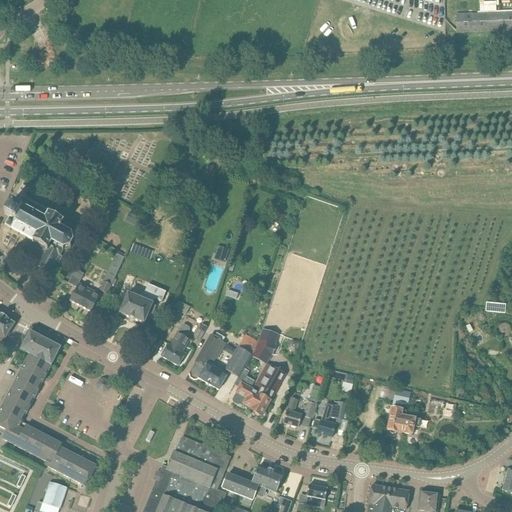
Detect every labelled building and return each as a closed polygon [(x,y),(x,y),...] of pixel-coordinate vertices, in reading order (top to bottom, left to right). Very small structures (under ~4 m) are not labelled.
[(478,13),(456,14),(456,23),(457,33),(511,30),(511,10),(496,11),(496,6),(498,6),(498,0),(479,0),(480,12),(477,12),(478,13)] [(79,228),(35,203),(27,199),(26,200),(21,197),(21,198),(20,197),(16,206),(11,203),(4,214),(9,217),(5,226),(10,229),(9,230),(42,249),(40,253),(44,255),(37,267),(48,273),(50,272),(56,262),(60,264),(63,257),(61,256),(64,251),(69,249),(70,249),(71,248),(70,247),(73,241),(75,242),(75,241),(73,235),(75,235),(79,228)] [(214,258),(224,262),(229,248),(219,245),(214,258)] [(65,265),(60,274),(70,280),(76,271),(65,265)] [(70,280),(68,283),(77,288),(70,302),(91,313),(100,296),(79,284),(84,275),(76,270),(76,271),(70,280)] [(105,277),(99,290),(107,295),(111,286),(114,281),(105,277)] [(144,325),(148,315),(149,313),(151,313),(154,306),(152,305),(155,299),(162,302),(166,292),(148,285),(144,294),(141,292),(138,298),(128,294),(119,314),(144,325)] [(178,301),(173,309),(185,315),(190,307),(182,303),(179,301),(178,301)] [(1,316),(0,315),(0,344),(4,339),(14,324),(6,320),(7,318),(2,315),(1,316)] [(186,337),(190,330),(189,327),(185,325),(182,326),(178,333),(170,346),(168,345),(166,348),(161,357),(178,367),(185,355),(183,353),(190,340),(186,337)] [(200,342),(205,333),(199,330),(194,339),(200,342)] [(30,354),(51,366),(60,348),(30,332),(21,350),(29,355),(30,354)] [(279,339),(267,332),(260,343),(252,357),(264,365),(269,356),(270,357),(275,349),(274,348),(279,339)] [(225,344),(219,341),(221,337),(216,334),(214,338),(212,336),(194,365),(189,374),(190,378),(194,381),(198,380),(209,361),(210,361),(213,356),(217,359),(225,344)] [(260,343),(245,335),(225,370),(238,378),(236,382),(237,382),(245,369),(252,357),(260,343)] [(0,347),(0,348),(5,351),(9,344),(4,341),(0,347)] [(21,424),(51,366),(30,354),(29,355),(0,411),(0,428),(6,431),(2,439),(46,462),(44,466),(85,487),(86,483),(87,484),(96,467),(60,448),(62,445),(21,424)] [(208,364),(210,361),(209,361),(198,380),(199,379),(206,384),(210,386),(218,391),(228,375),(208,364)] [(260,416),(262,417),(285,375),(267,365),(255,386),(261,389),(258,394),(252,391),(243,406),(244,405),(250,409),(250,410),(255,413),(255,415),(258,416),(260,416)] [(243,406),(252,391),(252,389),(251,389),(255,382),(247,377),(250,373),(245,369),(237,382),(241,384),(236,393),(237,393),(233,401),(233,403),(238,405),(240,405),(243,406)] [(348,376),(346,384),(353,385),(355,378),(348,376)] [(104,377),(98,379),(96,384),(98,389),(103,392),(108,390),(110,385),(109,380),(104,377)] [(310,419),(314,405),(316,405),(320,393),(312,391),(304,417),(310,419)] [(411,395),(396,392),(393,401),(408,404),(411,395)] [(302,416),(295,415),(296,410),(295,410),(298,401),(291,399),(287,412),(283,424),(298,428),(302,416)] [(344,421),(346,409),(347,404),(338,403),(337,407),(332,406),(331,409),(326,407),(322,422),(315,420),(312,427),(319,429),(317,434),(332,438),(336,426),(327,424),(329,418),(336,419),(335,425),(342,426),(343,421),(344,421)] [(442,406),(435,404),(433,413),(440,415),(442,406)] [(402,411),(392,409),(387,431),(389,431),(390,434),(394,435),(396,433),(398,433),(398,432),(412,435),(414,428),(419,429),(420,420),(415,419),(406,417),(407,412),(402,411)] [(310,419),(304,417),(301,426),(308,428),(310,419)] [(225,473),(227,467),(231,458),(182,437),(176,453),(225,473)] [(176,453),(174,452),(169,464),(168,463),(167,465),(168,466),(167,468),(162,466),(159,474),(162,475),(159,482),(156,481),(143,511),(219,511),(226,496),(217,492),(225,473),(176,453)] [(276,494),(279,485),(283,476),(273,472),(269,470),(268,470),(259,467),(252,484),(259,487),(255,495),(262,498),(265,490),(276,494)] [(511,471),(508,470),(502,491),(511,493),(511,471)] [(259,487),(252,484),(227,475),(224,484),(222,489),(253,501),(255,495),(259,487)] [(42,504),(61,510),(67,489),(49,483),(42,504)] [(305,504),(304,505),(323,510),(325,501),(327,490),(309,486),(307,496),(306,497),(305,504)] [(409,492),(372,486),(367,511),(398,511),(399,509),(406,510),(409,492)] [(437,511),(438,506),(439,496),(419,493),(418,503),(417,510),(429,511),(437,511)] [(281,498),(278,505),(281,507),(289,510),(292,502),(281,498)]
